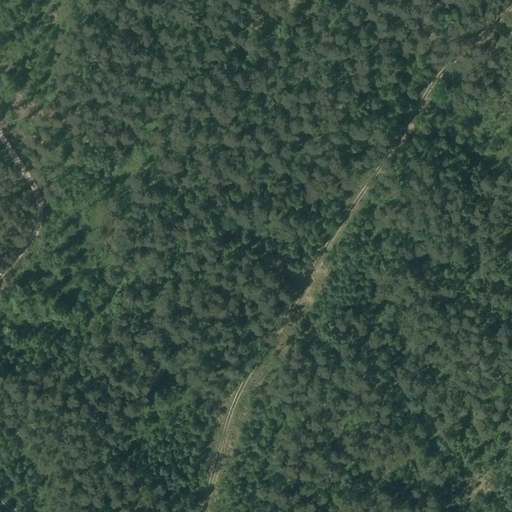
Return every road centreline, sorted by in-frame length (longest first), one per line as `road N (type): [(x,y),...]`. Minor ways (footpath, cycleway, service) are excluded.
road 1 (track): [(511,5),(440,71),(252,369),(232,405),(203,511)]
road 2 (track): [(0,129),(37,197),(39,217),(38,231),(0,279)]
